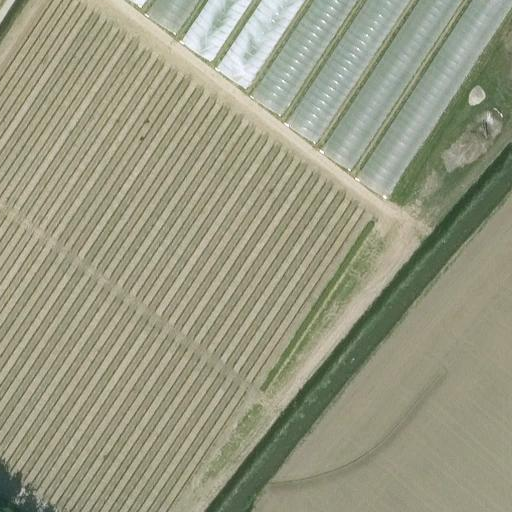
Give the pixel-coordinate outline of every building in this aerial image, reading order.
[(45,0),(0,76),(0,145),(86,0),(45,0)] [(0,233),(121,16),(96,3),(50,86),(49,88),(44,98),(42,108),(35,114),(43,122),(41,133),(31,142),(22,157),(19,174),(17,174),(9,181),(9,183),(0,190),(0,233)] [(0,386),(68,271),(76,276),(196,73),(164,55),(0,332),(0,386)] [(8,479),(38,498),(206,218),(215,218),(269,130),(242,114),(238,114),(212,158),(213,202),(194,203),(193,172),(8,479)] [(309,167),(252,264),(282,281),(339,184),(309,167)] [(338,193),(307,268),(340,282),(371,207),(338,193)] [(122,486),(138,496),(218,372),(196,358),(172,396),(165,391),(156,405),(157,405),(115,470),(127,478),(122,486)]
